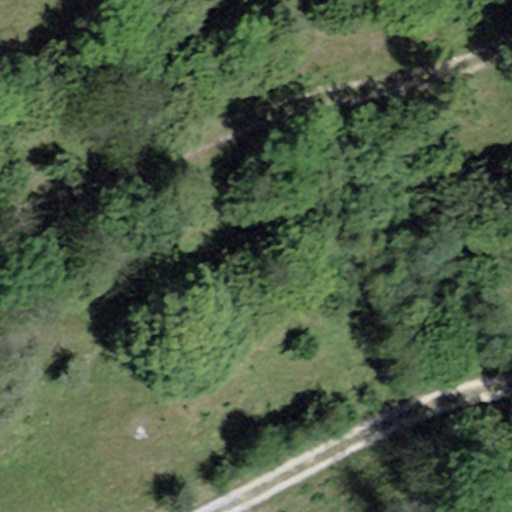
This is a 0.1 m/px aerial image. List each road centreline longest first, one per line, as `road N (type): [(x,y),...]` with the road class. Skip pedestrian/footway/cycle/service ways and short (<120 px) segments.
road 1 (track): [(511,32),(384,96),(167,169),(0,186)]
road 2 (track): [(511,377),(354,440),(222,511)]
